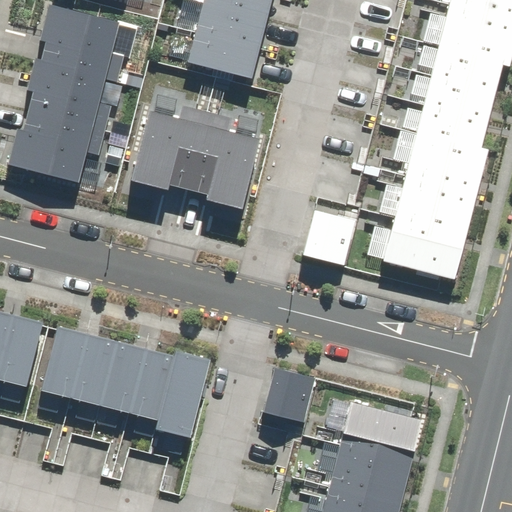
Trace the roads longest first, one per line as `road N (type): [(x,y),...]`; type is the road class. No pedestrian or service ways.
road 1 (residential): [(329,0),(250,304)]
road 2 (residential): [(511,368),(250,304)]
road 3 (residential): [(250,304),(0,243)]
road 4 (residential): [(194,511),(250,304)]
